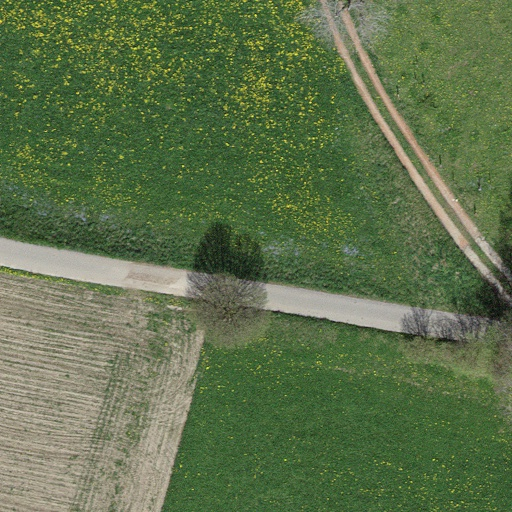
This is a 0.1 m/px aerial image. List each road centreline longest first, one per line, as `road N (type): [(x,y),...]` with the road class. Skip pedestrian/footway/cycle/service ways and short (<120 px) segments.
road 1 (track): [(511,336),(0,249)]
road 2 (track): [(330,0),(380,109),(443,207),(511,286)]
